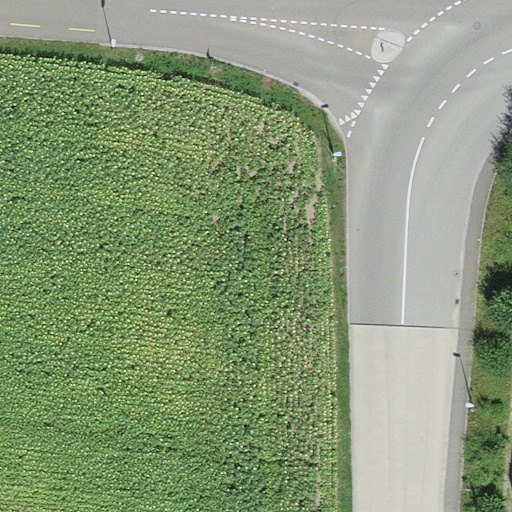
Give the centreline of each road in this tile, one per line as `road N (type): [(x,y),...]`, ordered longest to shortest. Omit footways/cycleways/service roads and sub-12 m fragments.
road 1 (tertiary): [(344,30),(34,0)]
road 2 (tertiary): [(511,50),(442,94),(344,30)]
